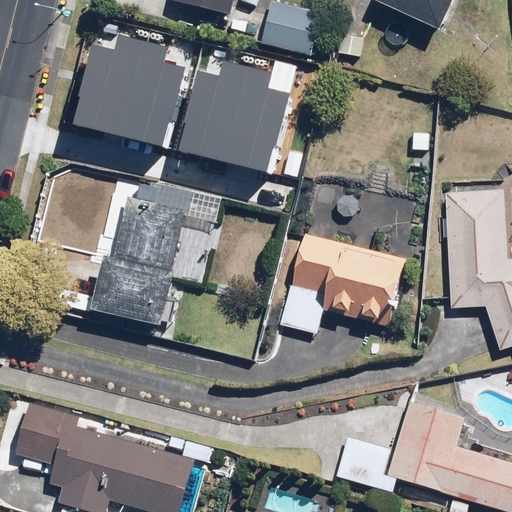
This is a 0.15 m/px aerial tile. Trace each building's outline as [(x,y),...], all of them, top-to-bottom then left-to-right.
[(173,0),(174,1),(233,17),(237,1),(261,7),(263,0),(173,0)] [(379,0),(377,5),(444,35),(459,0),(379,0)] [(269,2),(265,51),(316,56),(321,7),(269,2)] [(81,129),(173,152),(193,71),(172,66),(176,50),(122,36),(118,53),(101,49),(81,129)] [(205,75),(185,155),(278,178),(299,98),(274,91),(278,77),(230,65),(226,80),(205,75)] [(435,132),(410,130),(408,154),(433,156),(435,132)] [(224,198),(154,180),(149,203),(218,221),(224,198)] [(507,194),(447,193),(447,298),(453,298),(453,309),(487,309),(501,350),(511,346),(511,260),(509,261),(507,194)] [(164,327),(183,225),(125,215),(117,259),(106,257),(95,314),(164,327)] [(410,259),(302,233),(279,326),(318,336),(325,309),(394,326),(410,259)] [(181,511),(196,462),(84,430),(87,418),(32,403),(18,453),(55,464),(50,482),(65,486),(60,505),(84,511),(110,511),(113,502),(149,511),(181,511)] [(456,495),(450,511),(469,511),(473,500),(511,511),(511,465),(458,449),(467,421),(413,405),(391,475),(456,495)]
